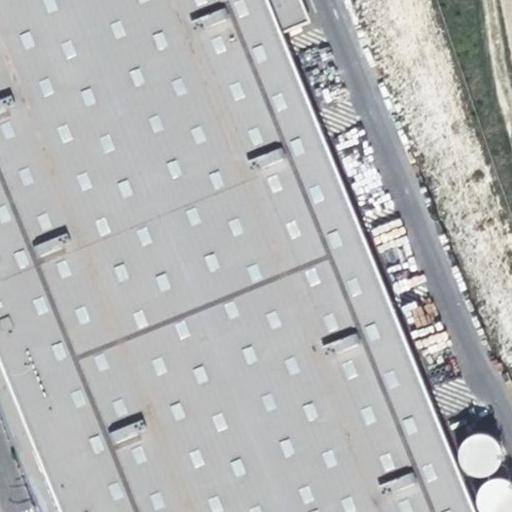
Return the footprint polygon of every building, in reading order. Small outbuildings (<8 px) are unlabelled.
[(0,0),(0,358),(40,457),(70,445),(98,511),(477,511),(283,34),(271,2),(274,0),(0,0)] [(302,0),(274,0),(271,2),(283,34),(312,22),(302,0)] [(98,511),(70,445),(40,457),(0,358),(0,403),(3,413),(12,438),(22,464),(38,506),(40,511),(98,511)] [(487,436),(485,436),(483,436),(481,435),(480,436),(479,436),(475,437),(473,438),(471,439),(468,441),(467,442),(466,444),(465,446),(463,448),(462,452),(461,454),(461,457),(462,461),(462,463),(463,465),(464,467),(465,469),(467,471),(468,473),(470,474),(473,476),(475,477),(477,478),(480,478),(483,478),(485,478),(486,478),(488,477),(490,476),(492,476),(494,475),(497,472),(498,471),(500,470),(501,467),(502,465),(503,463),(503,461),(504,459),(504,456),(503,453),(502,449),(501,446),(498,442),(494,439),(490,437),(487,436)] [(494,480),(490,482),(486,484),(483,487),(481,490),(479,494),(478,498),(478,502),(478,506),(480,510),(480,511),(511,511),(511,483),(510,482),(506,480),(502,480),(498,479),(494,480)]
